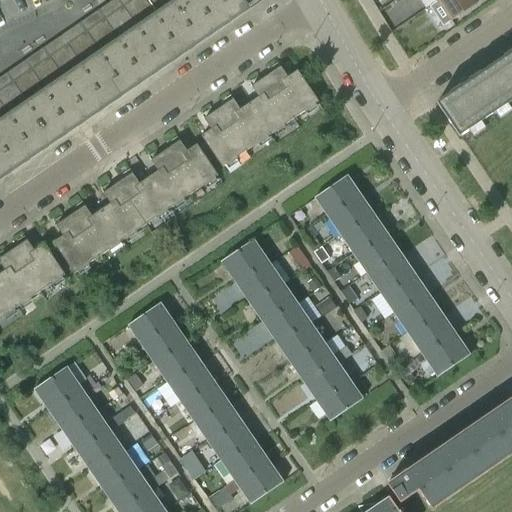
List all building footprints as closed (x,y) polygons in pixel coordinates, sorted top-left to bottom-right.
[(131,0),(0,90),(0,175),(256,0),(131,0)] [(397,0),(381,10),(389,23),(422,3),(420,0),(397,0)] [(476,5),(472,0),(439,0),(437,2),(451,22),(476,5)] [(511,95),(511,55),(493,68),(511,95)] [(280,68),(266,78),(294,119),(303,113),(305,115),(316,107),(315,105),(318,103),(297,72),(287,79),(280,68)] [(459,136),(511,100),(511,95),(493,68),(438,105),(459,136)] [(284,126),(294,119),(266,78),(251,88),(258,98),(249,105),(270,135),(273,134),(274,135),(285,128),(284,126)] [(232,101),(218,111),(246,151),(256,145),(257,147),(268,139),(267,138),(270,135),(249,105),(239,111),(232,101)] [(236,158),(246,151),(218,111),(203,121),(210,131),(201,137),(222,168),(225,166),(226,168),(237,160),(236,158)] [(180,142),(165,152),(193,193),(203,186),(204,188),(216,181),(214,179),(217,177),(196,146),(187,152),(180,142)] [(183,200),(193,193),(165,152),(151,162),(157,172),(148,178),(170,209),(172,208),(173,209),(184,202),(183,200)] [(132,174),(118,184),(146,226),(156,219),(157,221),(168,213),(167,211),(170,209),(148,178),(139,185),(132,174)] [(328,220),(361,197),(347,177),(314,200),(328,220)] [(136,232),(146,226),(118,184),(103,194),(110,205),(101,211),(122,242),(125,240),(126,242),(137,234),(136,232)] [(375,217),(361,197),(328,220),(341,240),(375,217)] [(85,207),(70,217),(98,258),(108,252),(109,253),(120,246),(119,244),(122,242),(101,211),(92,217),(85,207)] [(88,265),(98,258),(70,217),(55,227),(62,237),(53,243),(74,275),(77,273),(78,274),(89,267),(88,265)] [(388,237),(375,217),(341,240),(355,260),(388,237)] [(314,238),(316,237),(311,229),(303,234),(308,242),(314,238)] [(402,256),(388,237),(355,260),(368,279),(402,256)] [(27,241),(12,251),(41,292),(50,286),(52,287),(63,280),(61,278),(65,276),(44,245),(34,252),(27,241)] [(220,264),(234,284),(268,261),(254,241),(220,264)] [(321,247),(313,253),(321,265),(329,259),(321,247)] [(31,299),(41,292),(12,251),(0,259),(0,264),(4,271),(0,274),(0,284),(17,309),(19,307),(21,308),(32,301),(31,299)] [(302,255),(292,261),(301,274),(310,268),(302,255)] [(415,276),(402,256),(368,279),(382,299),(415,276)] [(234,284),(248,304),(281,281),(268,261),(234,284)] [(334,268),(327,273),(333,283),(341,278),(334,268)] [(429,296),(415,276),(382,299),(395,319),(429,296)] [(324,287),(317,278),(307,285),(313,294),(324,287)] [(248,304),(261,323),(295,301),(281,281),(248,304)] [(0,320),(3,318),(4,320),(15,312),(14,311),(17,309),(0,284),(0,320)] [(357,298),(349,286),(341,292),(349,304),(357,298)] [(442,316),(429,296),(395,319),(409,339),(442,316)] [(321,319),(337,309),(329,298),(314,309),(321,319)] [(261,323),(275,343),(308,320),(295,301),(261,323)] [(141,348),(175,325),(161,304),(127,327),(141,348)] [(368,319),(361,308),(354,313),(361,324),(368,319)] [(456,336),(442,316),(409,339),(422,358),(456,336)] [(275,343),(288,363),(322,340),(308,320),(275,343)] [(188,344),(175,325),(141,348),(155,367),(188,344)] [(470,356),(456,336),(422,358),(436,379),(470,356)] [(288,363),(302,383),(335,360),(333,357),(322,340),(288,363)] [(335,360),(338,364),(361,349),(356,341),(333,357),(335,360)] [(202,364),(188,344),(155,367),(168,387),(202,364)] [(388,347),(380,352),(387,362),(395,357),(388,347)] [(407,383),(414,378),(411,374),(421,368),(418,364),(414,358),(397,370),(407,383)] [(302,383),(315,402),(349,379),(338,364),(335,360),(302,383)] [(215,384),(202,364),(168,387),(182,407),(215,384)] [(33,391),(47,412),(81,389),(76,382),(67,368),(33,391)] [(88,373),(76,382),(81,389),(93,380),(88,373)] [(142,387),(135,377),(127,382),(134,392),(142,387)] [(349,379),(315,402),(329,423),(362,400),(349,379)] [(229,404),(215,384),(182,407),(195,426),(229,404)] [(94,408),(81,389),(47,412),(61,431),(94,408)] [(242,423),(229,404),(195,426),(209,446),(242,423)] [(511,405),(410,476),(407,471),(395,480),(408,499),(419,491),(432,510),(511,455),(511,405)] [(135,415),(130,407),(119,415),(124,422),(135,415)] [(61,431),(74,451),(108,428),(94,408),(61,431)] [(256,443),(242,423),(209,446),(222,466),(256,443)] [(121,448),(108,428),(74,451),(88,471),(121,448)] [(151,437),(140,444),(146,454),(157,446),(151,437)] [(269,463),(256,443),(222,466),(236,486),(269,463)] [(88,471),(101,490),(135,467),(121,448),(88,471)] [(197,450),(184,458),(196,478),(209,470),(197,450)] [(169,479),(177,474),(169,462),(161,468),(169,479)] [(283,483),(269,463),(236,486),(250,506),(283,483)] [(148,487),(135,467),(101,490),(115,510),(148,487)] [(179,480),(168,488),(178,502),(188,494),(179,480)] [(115,510),(115,511),(153,511),(162,507),(148,487),(115,510)] [(227,503),(220,492),(210,499),(217,510),(227,503)] [(397,511),(388,498),(368,511),(397,511)]
